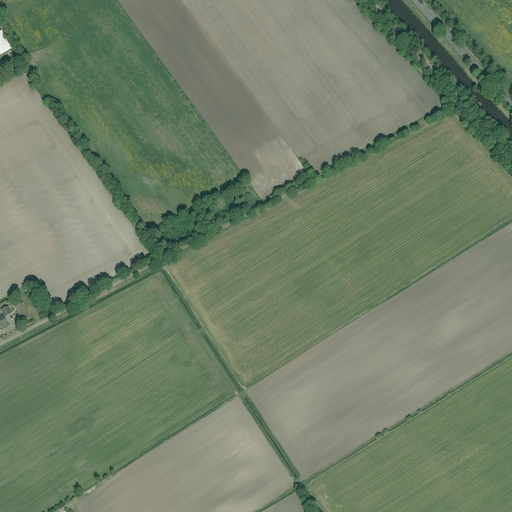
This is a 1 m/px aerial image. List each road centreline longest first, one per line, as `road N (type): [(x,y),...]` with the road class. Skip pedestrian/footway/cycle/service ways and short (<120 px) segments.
road 1 (track): [(78,303),(444,109)]
road 2 (tertiary): [(511,109),(414,0)]
